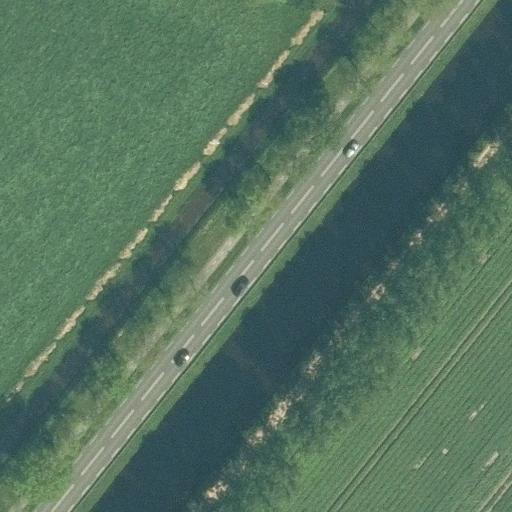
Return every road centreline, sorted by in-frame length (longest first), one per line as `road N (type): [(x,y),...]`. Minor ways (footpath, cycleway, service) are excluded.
road 1 (primary): [(52,511),(462,0)]
road 2 (track): [(511,124),(201,511)]
